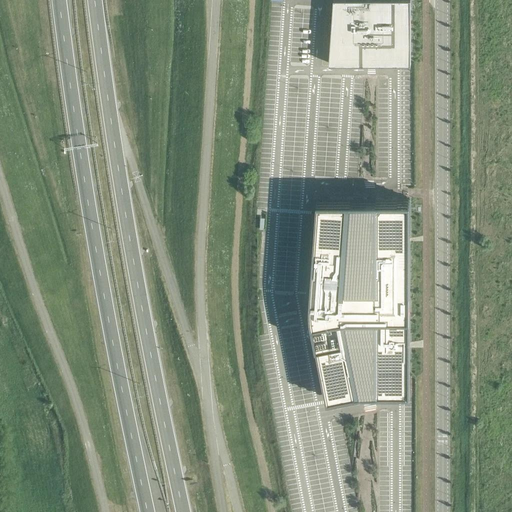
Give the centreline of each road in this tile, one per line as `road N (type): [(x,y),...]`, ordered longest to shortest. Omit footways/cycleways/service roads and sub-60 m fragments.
road 1 (trunk): [(58,0),(83,180),(147,511)]
road 2 (trunk): [(182,511),(136,284),(94,0)]
road 3 (unclassified): [(441,511),(441,0)]
